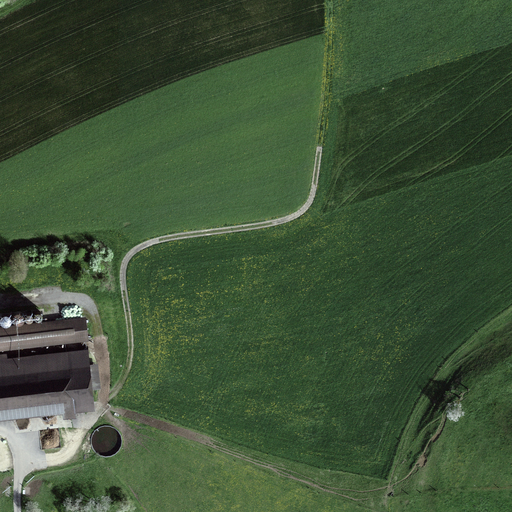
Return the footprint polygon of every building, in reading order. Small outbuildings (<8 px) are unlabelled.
[(35,315),(38,316),(41,315),(42,312),(41,309),(38,307),(35,309),(34,312),(35,315)] [(15,319),(19,320),(22,319),(24,316),(24,312),(22,309),(18,308),(15,309),(13,312),(13,316),(15,319)] [(26,316),(29,317),(32,316),(33,313),(32,310),(29,309),(26,310),(24,313),(26,316)] [(2,320),(5,321),(9,320),(11,317),(11,314),(9,311),(6,310),(2,311),(0,314),(0,317),(2,320)] [(0,350),(88,340),(86,316),(0,325),(0,350)] [(0,374),(98,363),(98,362),(90,363),(88,348),(7,357),(7,353),(0,353),(0,374)] [(101,388),(98,363),(0,374),(0,419),(62,412),(63,419),(76,417),(75,411),(95,409),(93,388),(101,388)]
